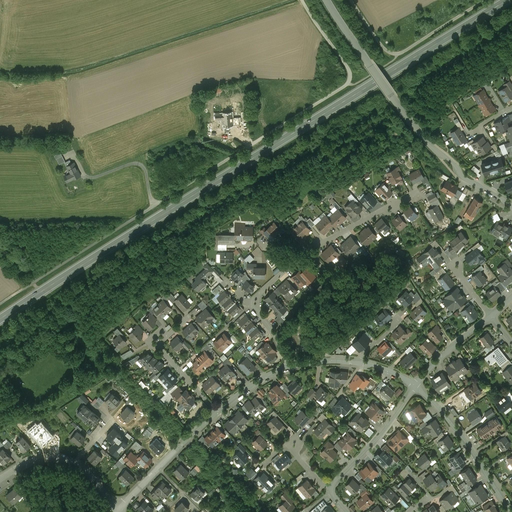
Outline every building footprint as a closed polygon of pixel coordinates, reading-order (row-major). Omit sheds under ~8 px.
[(508,85),(500,90),(502,93),(501,94),(506,102),(511,97),(511,90),(508,85)] [(483,90),(475,94),(478,99),(476,100),(480,105),(487,101),(486,100),(487,98),(484,93),(485,93),(483,90)] [(488,102),(487,101),(480,105),(483,111),(485,110),(488,114),(495,109),(493,106),(492,107),(489,102),(488,102)] [(219,114),(215,114),(216,119),(223,119),(223,126),(233,125),(232,118),(232,113),(219,114)] [(505,121),(495,125),(498,135),(508,132),(506,132),(504,128),(510,126),(509,123),(506,124),(505,121)] [(244,124),(241,136),(248,138),(251,126),(244,124)] [(460,131),(458,128),(450,133),(458,144),(466,139),(460,131)] [(474,142),(471,143),(472,144),(475,149),(476,149),(480,154),(491,148),(487,142),(486,143),(482,137),(474,142)] [(62,155),(56,158),(59,164),(65,161),(62,155)] [(500,158),(481,164),(485,175),(504,169),(500,158)] [(74,162),(71,163),(70,160),(65,162),(67,166),(66,166),(70,173),(65,175),(68,181),(73,179),(81,176),(74,162)] [(479,177),(481,174),(478,172),(480,170),(474,165),(470,170),(479,177)] [(395,169),(387,173),(392,183),(400,179),(399,177),(401,176),(398,172),(397,172),(395,169)] [(419,169),(409,175),(413,182),(421,179),(423,177),(419,169)] [(426,175),(423,177),(421,179),(423,184),(429,181),(426,175)] [(457,187),(446,180),(441,189),(452,196),(453,195),(456,189),(457,187)] [(388,187),(385,185),(388,183),(386,181),(377,188),(379,190),(378,192),(377,193),(380,195),(381,195),(385,199),(392,193),(389,190),(389,191),(387,188),(388,187)] [(462,192),(456,189),(453,195),(458,199),(462,192)] [(370,193),(361,201),(370,210),(378,203),(370,193)] [(434,193),(427,197),(430,202),(437,198),(434,193)] [(482,202),(474,198),(466,211),(466,212),(474,216),(482,202)] [(355,203),(352,200),(346,206),(347,208),(347,210),(353,216),(353,217),(357,213),(361,209),(355,202),(355,203)] [(340,207),(335,201),(332,204),(337,210),(338,209),(340,207)] [(418,215),(409,205),(405,209),(406,210),(404,212),(409,217),(410,216),(413,219),(418,215)] [(436,205),(428,210),(435,221),(443,217),(436,205)] [(337,210),(333,214),(341,222),(346,217),(338,209),(337,210)] [(474,216),(466,212),(464,216),(471,220),(474,216)] [(357,213),(353,217),(353,216),(350,218),(354,222),(360,218),(358,214),(357,213)] [(491,216),(494,222),(500,219),(497,213),(491,216)] [(341,222),(333,214),(328,218),(334,224),(333,224),(336,227),(341,222)] [(406,219),(402,214),(400,216),(406,223),(408,221),(406,219)] [(306,221),(301,215),(299,217),(301,220),(305,224),(307,222),(306,221)] [(400,216),(398,215),(392,221),(396,225),(396,226),(401,227),(402,227),(406,224),(406,223),(400,216)] [(328,218),(326,216),(321,220),(329,229),(333,224),(334,224),(328,218)] [(315,224),(309,218),(306,221),(307,222),(311,227),(315,224)] [(390,228),(382,219),(379,221),(380,222),(376,225),(380,230),(383,233),(388,229),(390,228)] [(305,224),(301,220),(297,224),(307,235),(309,234),(308,232),(310,230),(305,224)] [(329,229),(321,220),(316,225),(323,233),(329,229)] [(252,222),(235,222),(235,235),(235,239),(252,239),(252,222)] [(503,225),(497,222),(490,231),(498,236),(500,233),(507,237),(511,228),(504,224),(503,225)] [(286,230),(280,224),(277,227),(279,231),(278,232),(281,235),(286,230)] [(307,235),(297,224),(293,228),(301,238),(304,236),(305,237),(307,235)] [(276,231),(271,226),(271,225),(266,229),(265,230),(266,231),(264,233),(270,239),(270,240),(278,232),(277,233),(276,231)] [(371,230),(368,227),(366,229),(365,228),(363,230),(372,240),(375,237),(375,236),(376,235),(371,230)] [(372,240),(363,230),(361,232),(361,233),(358,236),(361,239),(366,244),(368,242),(368,243),(372,240)] [(468,241),(461,232),(455,237),(450,242),(452,245),(449,247),(448,248),(452,253),(453,252),(456,250),(468,241)] [(235,235),(218,235),(218,243),(235,244),(235,239),(235,235)] [(355,241),(350,237),(345,241),(355,252),(360,247),(355,241)] [(355,252),(345,241),(340,246),(346,253),(350,257),(352,255),(352,254),(355,252)] [(479,242),(471,247),(474,250),(476,249),(481,245),(479,242)] [(331,245),(321,254),(329,262),(336,255),(338,253),(335,249),(331,245)] [(343,254),(337,247),(335,249),(338,253),(336,255),(339,258),(343,254)] [(442,261),(432,247),(417,259),(421,263),(423,261),(424,261),(428,258),(432,262),(431,263),(435,267),(442,261)] [(449,247),(444,251),(448,256),(453,252),(452,253),(448,248),(449,247)] [(474,250),(465,257),(471,265),(477,260),(479,263),(484,259),(476,249),(474,250)] [(231,253),(220,253),(220,262),(231,262),(231,253)] [(511,266),(511,265),(507,259),(503,262),(504,264),(508,269),(510,268),(511,266)] [(213,270),(207,263),(204,266),(206,268),(210,273),(213,270)] [(265,268),(256,267),(256,264),(247,264),(247,269),(254,269),(253,277),(265,277),(265,268)] [(508,269),(504,264),(500,267),(503,272),(499,276),(505,285),(511,279),(511,270),(510,268),(508,269)] [(481,265),(474,271),(476,274),(479,271),(480,271),(484,268),(481,265)] [(221,273),(216,267),(213,270),(218,276),(221,273)] [(206,268),(195,278),(197,280),(192,284),(198,290),(206,283),(202,279),(204,277),(205,277),(210,273),(206,268)] [(445,273),(441,268),(436,272),(440,277),(445,273)] [(237,269),(234,273),(234,272),(232,274),(233,275),(231,277),(237,282),(239,279),(243,274),(237,269)] [(307,270),(306,269),(301,274),(299,272),(308,282),(313,278),(307,270)] [(315,276),(309,269),(307,270),(313,278),(315,276)] [(476,274),(472,277),(479,286),(486,280),(482,275),(483,274),(482,274),(480,271),(479,271),(476,274)] [(308,282),(299,272),(293,277),(296,280),(301,285),(306,280),(308,282)] [(440,277),(438,279),(445,289),(453,283),(448,277),(449,277),(446,273),(445,274),(445,273),(440,277)] [(250,279),(247,276),(247,275),(241,281),(244,283),(246,280),(248,281),(250,279)] [(248,281),(246,280),(244,283),(242,286),(249,292),(251,289),(252,289),(254,287),(248,281)] [(291,284),(287,280),(282,284),(292,294),(296,290),(291,284)] [(505,289),(499,282),(494,286),(500,293),(505,289)] [(292,294),(282,284),(278,288),(282,292),(287,298),(292,294)] [(494,286),(485,293),(492,301),(501,294),(500,293),(494,286)] [(228,294),(223,288),(218,293),(220,295),(217,298),(219,301),(219,304),(221,304),(222,304),(230,296),(231,296),(231,295),(230,295),(230,294),(229,294),(228,294)] [(457,288),(445,297),(446,298),(443,300),(450,310),(453,307),(454,308),(466,299),(465,299),(466,298),(463,295),(463,296),(460,292),(460,291),(458,288),(457,288)] [(405,291),(399,298),(402,301),(402,302),(404,305),(405,305),(406,305),(412,300),(415,296),(414,294),(411,291),(408,294),(405,291)] [(421,298),(417,292),(414,294),(415,296),(412,300),(415,303),(421,298)] [(176,299),(171,293),(167,296),(169,299),(172,303),(175,301),(176,299)] [(276,297),(272,293),(265,299),(270,305),(268,306),(269,306),(271,305),(276,310),(274,312),(278,316),(278,317),(280,315),(287,309),(276,297)] [(190,304),(181,294),(176,299),(175,301),(183,310),(190,304)] [(230,296),(222,304),(224,306),(224,310),(226,310),(227,310),(235,302),(236,302),(236,301),(235,300),(234,300),(233,300),(230,296)] [(415,303),(414,304),(417,308),(420,305),(419,305),(423,301),(421,298),(415,303)] [(166,302),(163,299),(163,300),(158,304),(166,313),(171,308),(166,302)] [(202,300),(197,304),(202,310),(207,306),(202,300)] [(238,306),(235,302),(227,310),(231,314),(234,311),(236,312),(239,314),(243,309),(241,306),(238,306)] [(392,308),(387,303),(383,308),(384,309),(385,309),(388,312),(392,308)] [(166,313),(158,304),(154,308),(153,309),(155,311),(161,318),(166,313)] [(478,315),(470,304),(466,307),(461,311),(464,315),(465,314),(471,321),(478,315)] [(417,308),(410,314),(417,321),(420,317),(422,317),(423,316),(423,314),(426,312),(420,305),(417,308)] [(213,317),(206,309),(201,313),(209,322),(211,320),(211,319),(213,317)] [(384,309),(375,318),(382,325),(391,316),(388,312),(385,309),(384,309)] [(150,312),(146,316),(147,318),(143,322),(143,323),(142,324),(144,325),(145,324),(149,329),(154,324),(152,322),(156,319),(155,319),(156,318),(152,314),(150,312)] [(209,322),(201,313),(196,318),(203,326),(205,324),(206,324),(209,322)] [(250,318),(244,313),(239,317),(241,319),(238,322),(241,325),(241,329),(243,329),(243,328),(244,328),(252,321),(252,320),(252,319),(252,318),(251,318),(250,318)] [(285,321),(280,315),(278,317),(278,316),(275,319),(281,325),(285,321)] [(252,321),(244,328),(246,331),(246,334),(248,334),(249,334),(257,327),(257,326),(258,325),(257,325),(257,324),(256,324),(255,324),(252,321)] [(192,323),(182,332),(189,339),(199,331),(192,323)] [(137,324),(133,328),(134,329),(129,334),(131,337),(132,336),(136,340),(135,341),(135,342),(141,336),(139,334),(143,331),(142,331),(143,330),(138,324),(137,325),(137,324)] [(436,325),(428,333),(434,339),(435,338),(438,341),(442,337),(438,333),(441,330),(436,325)] [(257,327),(249,334),(253,338),(256,335),(257,337),(258,336),(260,338),(265,333),(262,330),(261,329),(260,330),(257,326),(257,327)] [(405,331),(400,326),(397,329),(397,330),(392,335),(400,343),(408,335),(407,334),(405,331)] [(123,334),(117,328),(114,331),(118,336),(119,334),(121,336),(123,334)] [(369,339),(361,331),(350,342),(358,350),(369,339)] [(494,342),(487,332),(480,338),(487,347),(492,343),(494,342)] [(231,342),(224,333),(219,338),(226,346),(231,342)] [(121,336),(119,334),(118,336),(113,340),(118,345),(120,347),(126,342),(121,336)] [(177,336),(170,343),(176,350),(183,344),(182,342),(177,336)] [(226,346),(219,338),(214,342),(221,350),(226,346)] [(190,347),(184,340),(182,342),(183,344),(187,349),(190,347)] [(430,341),(427,343),(425,340),(421,344),(425,348),(425,351),(427,351),(429,354),(436,347),(430,341)] [(262,341),(255,346),(258,349),(264,344),(262,341)] [(396,348),(389,341),(387,344),(391,349),(393,351),(396,348)] [(267,344),(266,342),(264,344),(258,349),(261,352),(261,355),(263,357),(265,357),(268,361),(274,355),(276,354),(274,352),(274,349),(270,345),(267,344)] [(385,342),(378,348),(385,355),(391,349),(387,344),(385,342)] [(206,343),(200,349),(203,352),(204,350),(205,351),(208,349),(210,347),(208,345),(206,343)] [(409,346),(404,351),(408,354),(410,352),(413,349),(409,346)] [(498,347),(485,357),(490,364),(491,364),(489,362),(494,358),(500,365),(507,359),(498,347)] [(203,352),(195,358),(196,360),(193,363),(199,370),(202,367),(202,366),(205,363),(206,365),(210,362),(208,360),(211,358),(205,351),(204,350),(203,352)] [(144,355),(141,358),(140,357),(139,358),(137,359),(137,360),(143,365),(144,364),(152,357),(148,352),(145,355),(144,355)] [(408,354),(400,361),(407,368),(416,359),(410,352),(408,354)] [(253,359),(247,353),(244,355),(246,358),(246,357),(250,362),(253,359)] [(274,355),(268,361),(271,364),(277,358),(274,355)] [(137,356),(129,360),(132,364),(137,360),(137,359),(139,358),(137,356)] [(152,357),(144,364),(148,369),(150,368),(158,361),(154,356),(152,357)] [(246,358),(240,363),(242,366),(241,367),(248,374),(255,367),(250,362),(246,357),(246,358)] [(227,358),(222,362),(225,366),(227,365),(229,367),(229,366),(232,363),(227,358)] [(459,358),(455,361),(454,360),(449,363),(450,364),(446,367),(450,374),(453,379),(458,376),(457,375),(462,372),(462,373),(467,370),(461,361),(459,358)] [(507,359),(500,365),(502,368),(510,361),(508,358),(507,359)] [(158,361),(150,368),(153,372),(154,373),(164,364),(159,359),(158,361)] [(502,368),(501,368),(503,371),(511,365),(511,364),(511,363),(510,361),(502,368)] [(225,366),(219,372),(226,379),(233,372),(230,368),(230,367),(229,366),(229,367),(227,365),(225,366)] [(511,366),(511,365),(503,371),(508,377),(507,378),(511,382),(511,380),(511,366)] [(169,371),(168,369),(162,375),(158,378),(163,383),(173,373),(171,370),(169,371)] [(341,373),(330,371),(330,376),(329,377),(329,379),(329,380),(329,384),(335,385),(335,383),(337,383),(339,382),(344,383),(346,380),(347,372),(341,372),(341,373)] [(158,378),(162,375),(159,372),(156,375),(153,378),(155,381),(158,378)] [(176,377),(173,373),(163,383),(167,388),(171,385),(177,379),(175,377),(176,377)] [(450,385),(442,373),(431,380),(439,392),(450,385)] [(212,376),(202,385),(205,388),(206,387),(210,392),(219,384),(212,376)] [(369,381),(362,376),(361,378),(360,377),(358,376),(355,381),(352,379),(351,381),(356,385),(358,383),(361,385),(360,387),(364,389),(367,385),(366,385),(369,381)] [(288,386),(287,387),(290,389),(294,394),(301,386),(295,380),(288,386)] [(288,386),(284,382),(281,385),(284,388),(284,387),(287,391),(290,389),(287,387),(288,386)] [(474,384),(464,390),(465,393),(465,394),(467,397),(468,397),(469,398),(473,396),(474,397),(481,392),(475,383),(474,384)] [(276,384),(273,388),(272,387),(270,389),(271,390),(269,391),(272,394),(270,395),(274,399),(275,398),(278,400),(285,393),(281,390),(276,384)] [(171,385),(167,388),(164,391),(166,393),(173,387),(171,385)] [(394,392),(386,385),(380,392),(388,399),(394,392)] [(178,386),(171,393),(175,398),(177,397),(183,391),(178,386)] [(260,387),(256,391),(261,396),(265,392),(260,387)] [(287,391),(284,387),(284,388),(281,390),(285,393),(287,396),(290,394),(287,392),(287,391)] [(328,393),(321,387),(316,392),(314,394),(314,395),(321,401),(328,393)] [(399,387),(394,393),(398,396),(403,390),(399,387)] [(312,388),(307,394),(311,398),(314,395),(314,394),(316,392),(312,388)] [(186,390),(183,392),(183,391),(177,397),(184,405),(185,404),(191,404),(193,402),(194,399),(192,398),(193,397),(193,396),(191,395),(190,395),(186,390)] [(120,401),(112,393),(106,400),(114,408),(120,401)] [(88,400),(82,394),(76,398),(83,403),(85,404),(88,400)] [(260,402),(256,397),(255,397),(251,402),(258,409),(259,411),(264,406),(260,402)] [(338,401),(334,397),(329,404),(333,408),(335,405),(338,401)] [(511,404),(506,397),(497,403),(503,412),(511,406),(511,404)] [(346,402),(341,398),(338,401),(335,405),(335,406),(336,405),(339,407),(339,409),(344,413),(343,414),(344,414),(351,406),(347,402),(346,402)] [(97,400),(93,404),(97,408),(101,404),(97,400)] [(251,402),(249,400),(245,405),(244,405),(249,409),(253,414),(258,409),(251,402)] [(85,404),(83,403),(81,406),(82,407),(77,413),(84,419),(85,419),(85,418),(92,410),(85,404)] [(378,405),(374,403),(370,407),(380,416),(384,411),(383,411),(378,405)] [(419,404),(408,412),(412,418),(414,416),(416,420),(422,417),(421,416),(422,412),(424,411),(419,404)] [(127,407),(121,414),(128,421),(135,413),(127,407)] [(380,416),(370,407),(366,412),(370,416),(376,420),(380,416)] [(491,409),(484,413),(487,418),(494,413),(491,409)] [(100,417),(92,410),(85,418),(85,419),(86,418),(94,425),(100,417)] [(248,419),(239,410),(225,424),(234,433),(248,419)] [(302,410),(296,417),(299,420),(298,421),(302,425),(306,421),(310,417),(308,416),(302,410)] [(476,410),(467,416),(468,417),(468,418),(469,420),(470,420),(473,424),(482,418),(476,410)] [(432,417),(428,412),(424,414),(426,416),(422,419),(424,422),(426,422),(432,417)] [(327,417),(322,413),(317,418),(322,422),(325,419),(325,420),(327,417)] [(359,414),(358,413),(349,422),(360,432),(368,422),(359,414)] [(275,416),(267,423),(272,428),(273,427),(276,430),(280,426),(282,424),(275,416)] [(376,420),(370,416),(368,418),(375,424),(377,421),(376,420)] [(496,417),(476,430),(479,435),(480,434),(483,438),(485,436),(485,437),(494,431),(493,431),(497,428),(497,429),(502,426),(496,417)] [(325,420),(325,419),(322,422),(314,431),(321,437),(327,431),(329,434),(334,428),(325,420)] [(435,420),(428,424),(426,422),(424,422),(420,425),(422,429),(426,435),(427,435),(426,434),(430,431),(433,436),(441,431),(436,423),(437,423),(435,420)] [(77,430),(79,432),(81,430),(82,429),(77,424),(75,427),(68,434),(71,437),(77,430)] [(125,431),(121,427),(117,432),(121,435),(125,431)] [(225,435),(217,427),(212,432),(220,440),(225,435)] [(357,433),(350,427),(346,431),(347,432),(348,432),(353,437),(357,433)] [(410,434),(403,427),(399,430),(406,438),(410,434)] [(373,432),(369,428),(365,432),(369,436),(373,432)] [(46,429),(39,434),(47,443),(54,438),(46,429)] [(114,429),(107,436),(114,443),(121,435),(117,432),(114,429)] [(151,432),(147,429),(143,433),(148,437),(152,433),(151,432)] [(79,432),(77,430),(71,437),(79,445),(85,438),(79,432)] [(399,430),(387,441),(394,449),(399,445),(400,445),(401,445),(402,445),(403,445),(403,444),(404,443),(404,442),(403,441),(406,438),(399,430)] [(220,440),(212,432),(205,439),(213,447),(215,444),(216,445),(218,442),(220,440)] [(353,437),(348,432),(347,432),(343,437),(352,445),(356,441),(354,440),(355,439),(353,437)] [(453,444),(447,436),(444,438),(441,434),(433,440),(436,444),(438,442),(442,447),(443,446),(445,449),(453,444)] [(263,439),(259,435),(258,436),(253,441),(256,444),(256,445),(257,446),(258,446),(261,449),(267,443),(263,439)] [(31,445),(23,436),(16,441),(24,451),(31,445)] [(504,436),(503,437),(497,441),(499,444),(498,445),(499,446),(500,447),(501,447),(502,446),(504,449),(510,445),(504,436)] [(352,445),(343,437),(338,442),(344,447),(346,449),(347,448),(349,449),(352,445)] [(156,439),(149,446),(158,454),(165,447),(156,439)] [(333,445),(328,440),(324,445),(326,447),(327,445),(331,449),(331,447),(333,445)] [(8,441),(3,444),(7,449),(12,445),(8,441)] [(141,445),(136,441),(132,445),(137,450),(141,445)] [(344,447),(338,442),(338,441),(334,445),(341,451),(344,447)] [(246,449),(240,443),(235,447),(239,450),(240,449),(243,452),(246,449)] [(391,450),(385,444),(381,448),(383,450),(387,454),(391,450)] [(331,449),(327,445),(326,447),(322,451),(325,455),(325,458),(328,457),(331,460),(336,454),(335,453),(335,451),(334,451),(331,449)] [(1,446),(0,446),(0,458),(4,463),(11,457),(5,451),(1,446)] [(239,450),(233,456),(236,459),(235,459),(238,462),(241,464),(248,458),(243,452),(240,449),(239,450)] [(95,450),(88,457),(95,464),(102,456),(95,450)] [(387,454),(383,450),(379,454),(378,453),(374,457),(385,467),(393,459),(387,454)] [(137,458),(136,459),(137,460),(145,467),(152,460),(143,451),(137,458)] [(130,452),(126,456),(127,457),(124,460),(131,466),(137,460),(136,459),(137,458),(130,452)] [(458,452),(449,458),(455,467),(460,464),(464,461),(458,452)] [(431,461),(425,453),(421,456),(421,457),(417,461),(422,468),(431,461)] [(278,454),(272,460),(272,461),(274,464),(276,462),(275,462),(281,458),(278,454)] [(281,458),(275,462),(276,462),(281,468),(283,466),(285,468),(290,464),(288,462),(291,460),(285,454),(281,458)] [(123,463),(119,460),(117,462),(115,464),(119,468),(123,463)] [(374,468),(368,463),(369,463),(364,467),(373,477),(378,473),(374,468)] [(460,464),(455,467),(451,470),(454,474),(462,468),(460,464)] [(180,465),(173,472),(182,480),(189,473),(180,465)] [(373,477),(364,467),(359,472),(359,471),(359,472),(363,476),(367,480),(372,476),(373,477)] [(476,479),(469,467),(461,473),(468,483),(469,484),(476,479)] [(198,472),(194,468),(190,472),(194,476),(198,472)] [(134,478),(125,470),(118,477),(127,485),(134,478)] [(425,471),(418,477),(422,481),(423,480),(426,478),(424,475),(426,473),(425,471)] [(256,473),(250,478),(254,482),(256,481),(255,480),(260,476),(256,473)] [(447,483),(439,473),(433,477),(438,484),(441,487),(447,483)] [(263,476),(261,475),(260,476),(255,480),(256,481),(261,486),(262,485),(265,489),(272,482),(264,474),(263,476)] [(426,478),(423,480),(431,490),(438,484),(433,477),(431,474),(426,478)] [(409,478),(403,483),(410,490),(415,485),(409,478)] [(352,479),(345,485),(353,493),(357,488),(359,486),(358,485),(352,479)] [(306,480),(298,487),(302,492),(311,484),(309,482),(306,480)] [(163,482),(155,489),(160,494),(164,498),(171,491),(163,482)] [(361,483),(358,485),(359,486),(357,488),(361,492),(366,488),(361,483)] [(410,490),(403,483),(399,487),(398,488),(398,489),(404,496),(406,494),(410,490)] [(468,483),(460,489),(462,492),(470,487),(471,487),(469,484),(468,483)] [(311,484),(302,492),(307,497),(311,493),(315,490),(313,487),(311,484)] [(480,485),(472,490),(470,487),(462,492),(459,495),(462,499),(470,494),(471,496),(473,495),(477,501),(476,502),(477,503),(488,495),(480,485)] [(198,486),(191,494),(197,500),(205,493),(198,486)] [(14,487),(7,494),(14,501),(21,495),(14,487)] [(399,498),(389,487),(380,495),(384,498),(385,497),(388,501),(387,502),(391,506),(399,498)] [(370,493),(366,488),(361,492),(360,493),(363,497),(366,494),(368,495),(370,493)] [(160,494),(155,489),(150,494),(155,499),(158,496),(160,494)] [(450,492),(445,496),(452,504),(458,499),(451,491),(450,492)] [(285,492),(280,496),(285,501),(279,506),(279,507),(277,509),(278,511),(281,511),(283,511),(284,510),(285,511),(288,511),(293,507),(290,504),(291,503),(287,499),(289,497),(285,492)] [(363,497),(357,501),(359,503),(358,503),(358,504),(358,505),(359,505),(359,506),(360,506),(361,506),(363,503),(366,507),(368,504),(370,505),(373,502),(368,495),(366,494),(363,497)] [(452,504),(445,496),(440,500),(443,504),(446,508),(447,509),(452,504)] [(323,500),(317,506),(322,511),(324,509),(323,508),(323,507),(322,506),(325,503),(323,500)] [(140,505),(136,501),(131,506),(135,511),(138,508),(137,508),(140,505)] [(150,511),(153,509),(145,501),(140,505),(137,508),(138,508),(141,511),(150,511)] [(496,510),(493,506),(494,505),(491,501),(483,506),(486,511),(498,511),(497,511),(496,510)] [(182,502),(175,509),(177,511),(184,511),(189,508),(182,502)]
